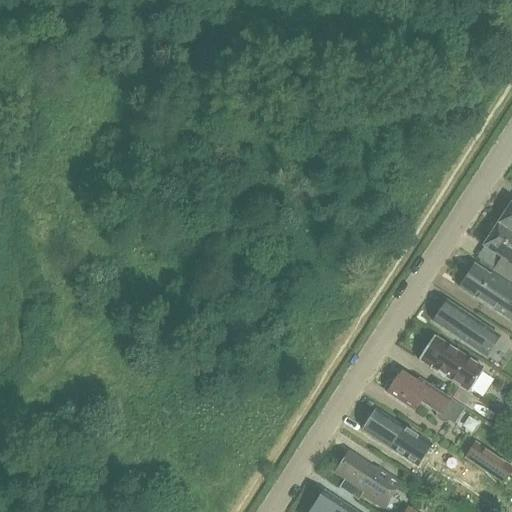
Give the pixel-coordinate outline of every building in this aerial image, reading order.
[(511,202),(497,225),(511,234),(511,202)] [(511,234),(497,225),(483,247),(501,258),(494,270),(510,280),(511,281),(511,234)] [(461,289),(511,322),(511,320),(511,284),(493,273),(493,274),(495,275),(493,279),(475,267),(472,272),(469,270),(461,282),(464,284),(461,289)] [(447,303),(434,322),(459,340),(459,339),(482,355),(483,353),(499,364),(505,355),(489,344),(490,342),(494,335),(472,321),(447,303)] [(419,360),(431,368),(430,369),(444,378),(445,377),(469,393),(484,369),(434,337),(419,360)] [(389,394),(414,412),(421,402),(439,415),(447,403),(403,373),(389,394)] [(458,403),(445,415),(457,427),(470,415),(458,403)] [(364,431),(390,449),(395,442),(407,449),(415,438),(403,429),(403,428),(378,410),(364,431)] [(438,472),(456,475),(460,455),(442,452),(438,472)] [(360,496),(383,509),(399,484),(349,453),(336,474),(345,479),(340,488),(358,499),(360,496)] [(488,459),(480,469),(501,483),(508,473),(488,459)] [(353,511),(323,492),(320,497),(321,497),(310,511),(353,511)]
